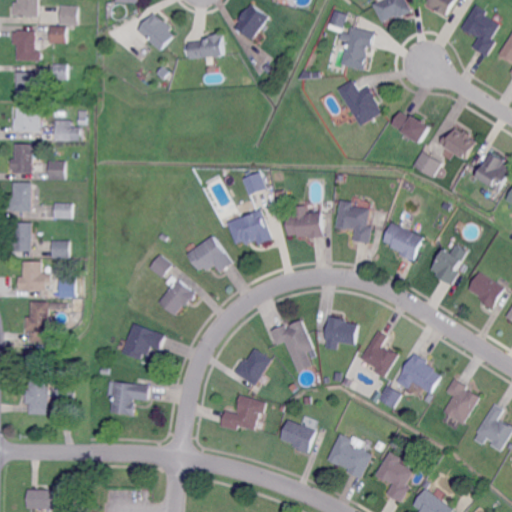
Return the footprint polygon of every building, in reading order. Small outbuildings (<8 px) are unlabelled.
[(41,0),(41,17),(19,17),(19,15),(16,15),(16,2),(20,2),(20,0),(41,0)] [(401,17),(400,15),(397,17),(396,15),(384,22),(374,4),(381,0),(405,0),(412,11),(401,17)] [(457,0),(448,16),(429,4),(431,1),(429,0),(457,0)] [(254,40),(239,29),(243,24),(240,23),(254,5),(271,18),(254,40)] [(493,39),(498,42),(489,56),(475,47),(482,36),(481,35),(479,37),(472,33),(472,34),(464,29),(479,5),(489,12),(487,15),(502,25),(493,39)] [(79,25),(61,25),(61,8),(78,7),(79,25)] [(342,28),(329,24),(333,11),(346,15),(342,28)] [(158,18),(160,16),(174,29),(171,32),(176,37),(162,52),(140,31),(155,14),(158,18)] [(67,45),(51,44),(51,26),(68,27),(67,45)] [(372,48),(369,47),(367,56),(368,56),(367,61),(368,61),(365,71),(342,64),(352,27),(376,33),(372,48)] [(38,49),(43,49),(42,60),(19,60),(19,44),(16,44),(16,32),(19,32),(19,30),(38,31),(38,49)] [(192,59),(190,43),(204,41),(204,39),(210,38),(210,35),(223,34),(226,56),(192,59)] [(511,60),(510,61),(502,56),(511,39),(511,60)] [(69,79),(55,79),(55,64),(69,64),(69,79)] [(312,73),(322,72),(323,78),(301,80),(305,71),(312,73)] [(37,96),(18,96),(19,72),(37,72),(37,96)] [(363,92),(372,87),(378,97),(377,98),(381,105),(380,106),(384,113),(363,126),(340,90),(355,80),(363,92)] [(42,132),(15,131),(15,119),(17,119),(17,107),(43,108),(42,132)] [(414,118),(416,116),(421,120),(422,118),(427,122),(427,123),(432,127),(422,143),(405,132),(406,131),(396,125),(405,111),(414,118)] [(82,141),(57,141),(57,120),(71,121),(71,127),(82,127),(82,141)] [(465,133),(466,131),(472,135),(471,138),(479,143),(467,160),(442,144),(449,133),(453,135),(457,128),(465,133)] [(35,173),(17,173),(17,169),(13,169),(13,159),(17,159),(18,143),(36,144),(35,173)] [(434,178),(415,165),(424,151),(443,163),(434,178)] [(511,175),(501,192),(494,188),(495,186),(479,177),(494,152),(507,160),(505,162),(511,166),(511,175)] [(69,179),(51,179),(51,161),(69,161),(69,179)] [(251,194),(244,179),(261,172),(267,187),(251,194)] [(36,190),(33,190),(33,212),(15,212),(15,210),(10,210),(10,198),(15,198),(15,183),(34,183),(34,185),(36,185),(36,190)] [(376,226),(373,241),(356,238),(358,226),(357,226),(357,227),(351,226),(351,228),(340,226),(344,199),(355,201),(355,204),(373,208),(370,225),(376,226)] [(74,219),(56,218),(56,203),(75,203),(74,219)] [(261,242),(260,238),(249,243),(247,238),(239,241),(232,221),(263,209),(274,237),(261,242)] [(327,235),(313,237),(313,235),(302,236),(301,232),(292,233),(289,214),(324,210),(327,235)] [(415,257),(404,252),(405,250),(394,245),(395,244),(387,239),(397,221),(426,236),(415,257)] [(35,251),(12,250),(12,237),(16,237),(16,222),(35,222),(35,251)] [(221,271),(216,263),(208,269),(206,265),(201,269),(189,253),(214,235),(234,262),(221,271)] [(72,257),(55,258),(55,240),(72,240),(72,257)] [(455,283),(440,273),(441,271),(436,268),(448,248),(464,258),(458,268),(463,271),(455,283)] [(165,277),(152,267),(162,255),(174,265),(165,277)] [(50,290),(22,289),(22,276),(26,276),(26,261),(45,261),(45,273),(50,273),(50,290)] [(495,306),(482,298),(483,295),(472,288),(483,271),(507,286),(495,306)] [(86,295),(78,295),(78,297),(62,297),(62,275),(79,275),(79,285),(86,285),(86,295)] [(180,281),(181,280),(197,293),(187,304),(186,303),(177,314),(163,302),(175,287),(169,282),(174,276),(180,281)] [(64,309),(53,309),(52,341),(34,341),(34,331),(29,331),(29,316),(34,317),(34,301),(64,301),(64,309)] [(357,345),(327,340),(332,315),(340,317),(340,318),(348,320),(348,323),(361,325),(357,345)] [(316,349),(314,350),(317,355),(311,358),(309,352),(307,353),(312,365),(300,370),(295,359),(287,341),(280,345),(274,331),(288,325),(289,328),(292,327),(292,325),(304,320),(316,349)] [(162,349),(153,346),(150,355),(146,353),(144,358),(126,351),(137,324),(167,335),(162,349)] [(386,347),(387,346),(401,354),(387,375),(378,369),(379,367),(365,357),(382,329),(392,335),(385,346),(386,347)] [(275,360),(258,386),(238,373),(245,362),(246,363),(248,359),(250,361),(258,349),(275,360)] [(433,393),(416,383),(412,389),(399,382),(417,353),(430,361),(428,364),(437,369),(435,371),(444,376),(433,393)] [(51,404),(28,404),(28,390),(32,390),(32,374),(51,374),(51,404)] [(471,391),(473,390),(483,396),(467,421),(448,409),(457,394),(450,389),(458,377),(470,385),(468,389),(471,391)] [(150,398),(136,396),(136,401),(138,402),(136,414),(115,411),(119,380),(152,384),(150,398)] [(395,407),(404,393),(388,384),(380,398),(395,407)] [(75,404),(59,404),(59,387),(75,387),(75,404)] [(266,411),(262,410),(257,428),(241,424),(240,428),(227,424),(231,410),(242,413),(242,411),(241,411),(243,403),(241,403),(244,394),(269,401),(266,411)] [(504,421),(505,420),(511,424),(511,436),(504,449),(494,443),(497,440),(482,430),(499,403),(507,408),(501,419),(504,421)] [(310,451),(301,448),(302,446),(297,444),(298,440),(285,436),(291,420),(317,430),(310,451)] [(362,447),(365,446),(370,448),(370,450),(377,453),(366,477),(351,470),(352,468),(333,459),(344,433),(356,438),(354,443),(362,447)] [(406,500),(392,492),(397,484),(380,474),(394,451),(405,457),(403,461),(418,470),(409,484),(414,487),(406,500)] [(477,494),(472,489),(477,483),(482,487),(477,494)] [(454,511),(424,511),(426,510),(415,502),(426,488),(456,510),(454,511)] [(73,505),(67,505),(67,508),(31,508),(32,489),(68,490),(68,500),(73,500),(73,505)]
